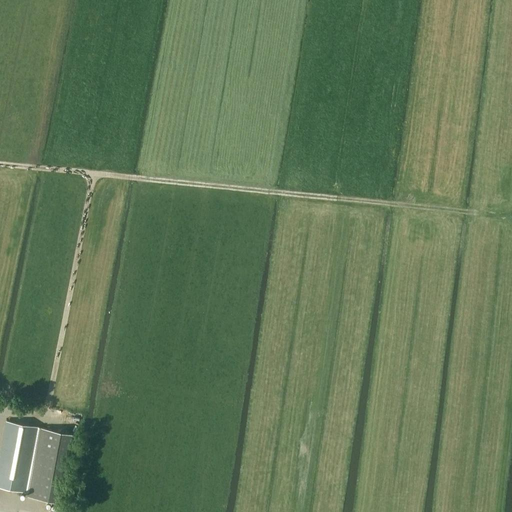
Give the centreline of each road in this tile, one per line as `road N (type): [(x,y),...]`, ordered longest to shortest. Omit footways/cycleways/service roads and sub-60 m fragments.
road 1 (track): [(0,164),(471,213)]
road 2 (track): [(93,174),(44,419),(2,411)]
